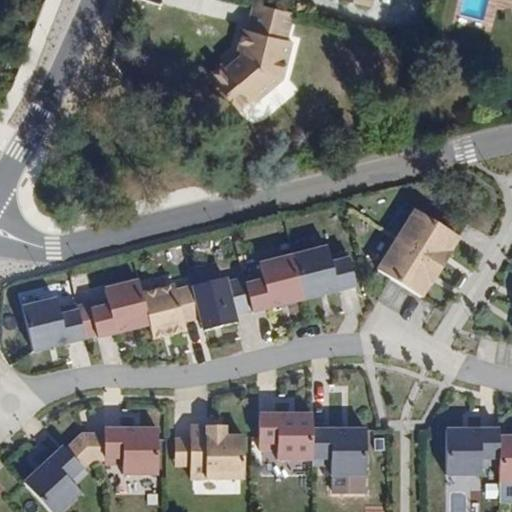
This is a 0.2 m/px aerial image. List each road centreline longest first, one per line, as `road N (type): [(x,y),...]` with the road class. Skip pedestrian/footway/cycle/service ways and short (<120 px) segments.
road 1 (residential): [(511,135),(180,222),(27,256),(0,250)]
road 2 (residential): [(0,370),(22,391),(99,373),(205,373),(365,343),(429,352)]
road 3 (tertiary): [(0,184),(53,84),(85,0)]
road 4 (track): [(406,511),(405,426),(429,352)]
road 5 (residential): [(429,352),(511,220)]
